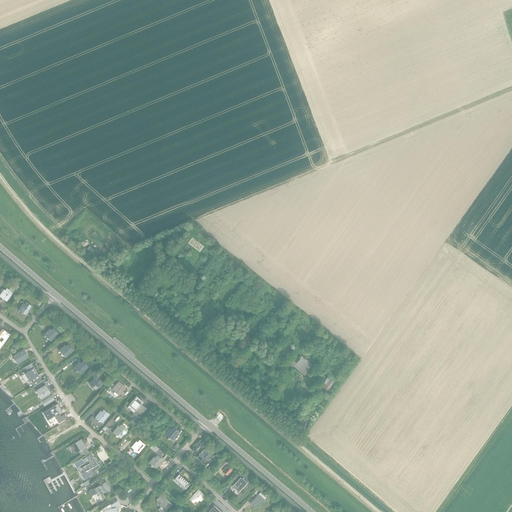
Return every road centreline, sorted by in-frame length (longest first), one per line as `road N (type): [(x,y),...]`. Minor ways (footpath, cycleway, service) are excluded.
road 1 (unclassified): [(379,511),(50,233),(0,174)]
road 2 (residential): [(153,485),(76,419),(23,332)]
road 3 (tertiary): [(207,422),(56,294)]
road 4 (tertiary): [(311,511),(207,422)]
